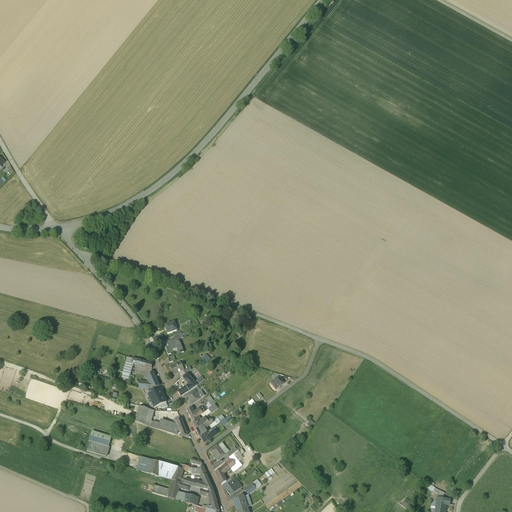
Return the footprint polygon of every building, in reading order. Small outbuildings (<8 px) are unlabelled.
[(174,323),(165,326),(168,334),(177,331),(176,330),(177,330),(177,328),(177,327),(176,326),(176,325),(175,324),(174,324),(174,323)] [(173,342),(172,340),(165,343),(167,347),(165,348),(168,355),(173,354),(172,351),(177,349),(179,354),(183,353),(179,340),(179,339),(175,341),(173,342)] [(133,360),(128,358),(123,374),(127,375),(130,376),(133,364),(133,360)] [(152,365),(133,360),(133,364),(151,369),(152,365)] [(185,372),(180,362),(170,367),(174,375),(178,373),(179,375),(185,372)] [(159,387),(153,373),(149,375),(151,379),(148,380),(149,383),(152,390),(157,388),(159,387)] [(189,376),(187,374),(186,374),(183,377),(188,383),(192,380),(189,376)] [(284,384),(278,377),(270,383),(276,390),(284,384)] [(190,385),(178,393),(181,397),(189,392),(193,389),(191,387),(190,385)] [(148,395),(151,402),(163,396),(161,390),(159,391),(150,395),(148,395)] [(194,391),(186,397),(191,405),(204,396),(201,392),(197,394),(194,391)] [(166,403),(163,396),(151,402),(154,408),(158,407),(166,403)] [(149,410),(139,407),(134,423),(144,426),(149,410)] [(149,410),(144,426),(152,428),(154,423),(151,422),(154,412),(149,410)] [(194,414),(193,415),(193,414),(189,416),(192,423),(198,418),(201,416),(203,414),(199,410),(194,414)] [(203,414),(201,416),(204,419),(207,417),(211,414),(208,410),(206,412),(203,414)] [(200,422),(194,424),(195,425),(194,426),(196,430),(201,428),(210,420),(207,417),(204,419),(200,422)] [(184,429),(181,420),(176,422),(178,427),(179,431),(184,429)] [(210,420),(201,428),(196,430),(200,438),(204,436),(204,435),(205,434),(204,431),(210,426),(213,424),(212,423),(210,420)] [(311,420),(308,425),(313,428),(316,423),(311,420)] [(179,433),(175,432),(176,427),(175,426),(161,422),(159,430),(179,437),(179,433)] [(211,430),(206,434),(207,434),(204,435),(204,436),(200,438),(204,444),(210,440),(217,435),(214,432),(213,432),(211,430)] [(111,438),(92,432),(89,442),(90,442),(108,447),(111,438)] [(108,447),(90,442),(87,451),(106,457),(109,448),(108,447)] [(219,446),(210,452),(217,461),(226,455),(226,454),(228,452),(226,449),(222,451),(219,446)] [(228,452),(226,454),(226,455),(229,458),(232,455),(233,455),(235,453),(232,449),(228,452)] [(242,466),(233,455),(232,455),(229,458),(228,458),(231,461),(234,465),(230,469),(233,473),(242,466)] [(179,469),(140,457),(138,463),(160,469),(158,477),(167,480),(172,481),(179,483),(180,479),(182,474),(183,470),(179,469)] [(226,465),(225,466),(229,470),(230,469),(234,465),(231,461),(226,465)] [(160,469),(138,463),(136,471),(158,477),(160,469)] [(225,466),(220,470),(223,475),(226,473),(229,470),(225,466)] [(198,470),(191,470),(191,474),(191,476),(200,476),(206,476),(203,467),(198,469),(198,470)] [(269,478),(276,472),(272,468),(266,473),(269,478)] [(220,470),(215,473),(219,482),(224,479),(223,476),(223,475),(220,470)] [(236,483),(234,480),(233,481),(228,485),(229,487),(225,489),(227,492),(230,496),(242,488),(239,484),(239,485),(237,482),(236,483)] [(195,488),(190,486),(183,484),(180,484),(179,483),(172,481),(171,485),(170,486),(179,489),(190,492),(199,495),(200,490),(203,491),(204,490),(195,488)] [(209,482),(204,484),(204,485),(196,482),(195,488),(204,490),(203,491),(214,493),(209,482)] [(251,484),(244,490),(248,495),(255,490),(251,484)] [(169,490),(154,486),(152,493),(159,495),(168,498),(169,490)] [(179,489),(170,486),(169,490),(168,498),(176,501),(178,493),(179,489)] [(444,494),(435,489),(433,492),(441,497),(443,497),(444,494)] [(214,493),(203,491),(203,496),(209,497),(212,508),(217,507),(214,493)] [(198,498),(178,493),(176,501),(189,505),(196,507),(198,498)] [(243,496),(239,498),(239,499),(234,501),(235,503),(234,504),(237,511),(246,509),(249,508),(247,501),(244,501),(243,496)] [(450,500),(436,498),(434,511),(444,511),(446,506),(449,506),(450,500)]
